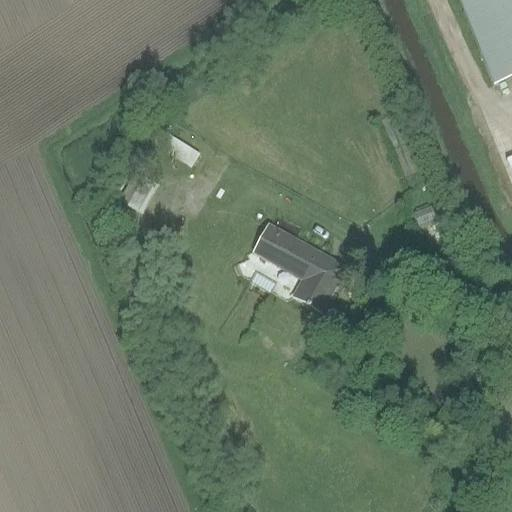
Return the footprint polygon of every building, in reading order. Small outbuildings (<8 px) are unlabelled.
[(511,0),(458,0),(494,87),(511,75),(511,0)] [(143,145),(135,157),(146,164),(154,151),(143,145)] [(143,180),(126,209),(138,215),(155,187),(143,180)] [(432,208),(413,216),(418,227),(437,219),(432,208)] [(321,316),(346,272),(295,243),(292,248),(266,235),(254,257),(302,284),(293,301),(321,316)]
